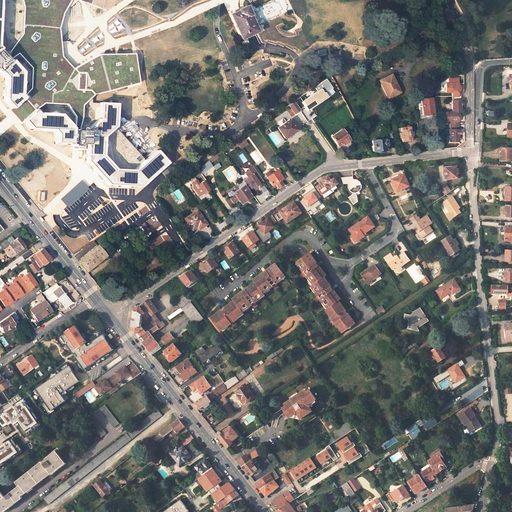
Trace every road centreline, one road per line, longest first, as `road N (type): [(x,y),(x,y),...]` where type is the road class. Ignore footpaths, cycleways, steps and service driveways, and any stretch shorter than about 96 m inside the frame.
road 1 (unclassified): [(469,151),(496,429),(490,463)]
road 2 (residential): [(109,316),(327,165),(363,162)]
road 3 (primary): [(109,316),(266,511)]
road 4 (unknown): [(183,408),(56,508),(39,511)]
road 5 (residential): [(215,299),(296,236),(310,234),(337,272)]
road 6 (unclassified): [(448,0),(468,45),(469,151)]
road 7 (residential): [(337,272),(399,231),(363,162)]
road 8 (primary): [(0,179),(94,297)]
road 9 (unknown): [(140,0),(144,95),(176,137)]
road 10 (unknown): [(14,197),(41,176),(45,159),(0,99)]
road 11 (residential): [(469,151),(478,138),(479,75),(490,62),(511,61)]
